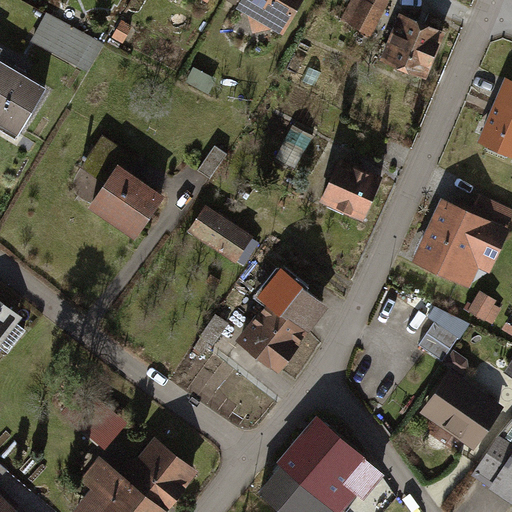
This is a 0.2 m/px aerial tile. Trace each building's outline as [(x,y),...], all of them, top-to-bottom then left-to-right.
[(243,0),(240,5),(248,9),(257,26),(276,26),(284,30),(301,0),(243,0)] [(391,4),(383,0),(364,0),(350,27),(373,39),(391,4)] [(107,42),(50,12),(36,38),(92,68),(107,42)] [(443,33),(402,16),(383,60),(424,78),(443,33)] [(0,53),(0,52),(0,130),(14,140),(44,93),(0,64),(0,53)] [(511,81),(506,79),(482,137),(511,149),(511,81)] [(118,168),(127,174),(138,157),(104,134),(84,166),(109,182),(118,168)] [(231,152),(218,143),(203,166),(215,175),(231,152)] [(380,181),(335,165),(323,202),(368,217),(380,181)] [(127,174),(118,168),(109,182),(94,204),(136,232),(160,195),(127,174)] [(473,213),(442,200),(417,260),(469,282),(477,262),(491,268),(511,218),(511,206),(482,194),(473,213)] [(255,233),(209,204),(193,228),(239,257),(255,233)] [(327,311),(269,259),(247,285),(268,304),(240,335),(277,367),(327,311)] [(499,301),(481,292),(469,316),(496,329),(504,313),(495,308),(499,301)] [(0,351),(24,320),(0,302),(0,351)] [(422,346),(453,361),(471,320),(441,306),(422,346)] [(474,445),(504,402),(458,370),(428,414),(474,445)] [(106,447),(131,425),(115,406),(90,428),(106,447)] [(279,465),(333,509),(336,511),(352,493),(359,499),(381,471),(317,419),(279,465)] [(91,491),(75,511),(165,511),(198,471),(153,435),(121,475),(99,458),(80,482),(91,491)] [(511,497),(511,445),(501,438),(480,471),(498,482),(494,487),(511,497)] [(0,479),(10,469),(0,459),(0,479)] [(330,511),(333,509),(279,465),(255,494),(276,511),(330,511)] [(388,511),(389,511),(371,496),(357,511),(388,511)] [(15,511),(0,497),(0,511),(15,511)]
